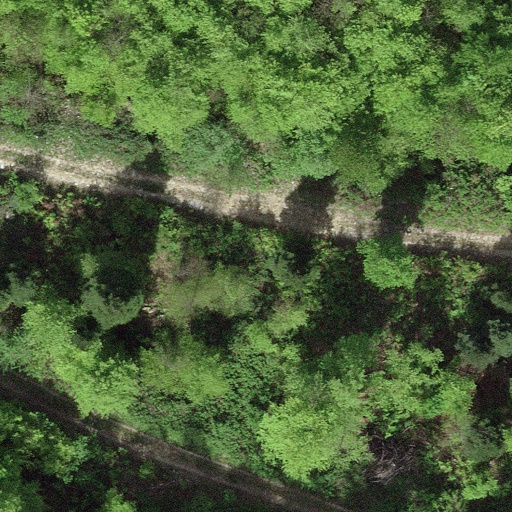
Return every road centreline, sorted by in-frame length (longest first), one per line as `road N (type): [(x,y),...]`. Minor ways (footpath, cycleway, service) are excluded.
road 1 (track): [(0,156),(511,221)]
road 2 (track): [(0,348),(374,511)]
